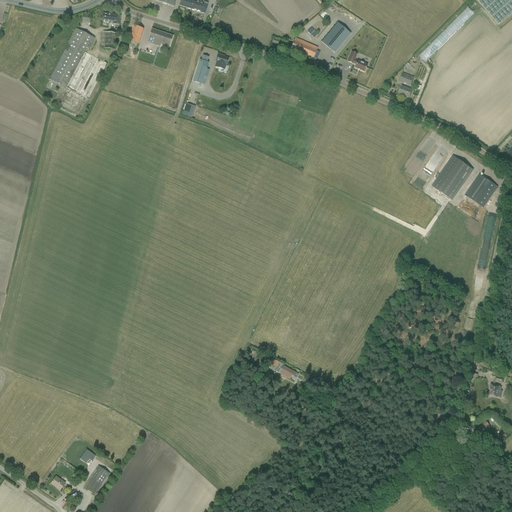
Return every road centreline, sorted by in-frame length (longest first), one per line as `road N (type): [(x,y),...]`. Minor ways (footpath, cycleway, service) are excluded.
road 1 (unclassified): [(511,169),(449,131),(291,60),(111,0)]
road 2 (unclassified): [(457,426),(511,195)]
road 3 (track): [(457,426),(360,511)]
